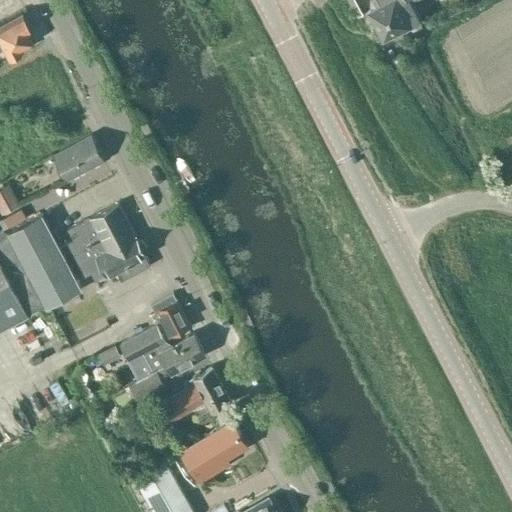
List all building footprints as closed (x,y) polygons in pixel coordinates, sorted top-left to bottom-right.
[(411,23),(397,0),(407,0),(409,3),(413,0),(372,0),(377,6),(369,11),(384,38),(411,23)] [(20,50),(19,47),(32,40),(26,31),(29,29),(21,13),(0,23),(0,49),(2,49),(7,58),(20,50)] [(333,116),(341,133),(351,128),(342,112),(333,116)] [(45,119),(45,133),(58,133),(58,119),(45,119)] [(91,134),(53,154),(67,179),(104,159),(91,134)] [(0,209),(2,213),(20,203),(9,183),(0,188),(0,209)] [(40,208),(60,202),(57,193),(37,199),(40,208)] [(66,243),(75,259),(132,230),(118,202),(67,228),(73,240),(66,243)] [(3,218),(9,231),(28,221),(21,207),(3,218)] [(0,328),(80,286),(42,213),(28,221),(9,231),(0,235),(0,328)] [(150,264),(132,230),(75,259),(83,275),(90,272),(94,279),(115,268),(121,279),(150,264)] [(48,304),(64,335),(70,345),(109,325),(88,284),(48,304)] [(129,358),(135,355),(148,348),(165,339),(191,325),(173,292),(151,304),(154,311),(151,313),(156,323),(121,342),(129,358)] [(193,331),(171,343),(165,339),(148,348),(135,355),(144,373),(152,369),(153,370),(166,363),(170,371),(204,353),(193,331)] [(116,344),(99,353),(104,364),(122,355),(116,344)] [(194,408),(199,419),(231,402),(211,365),(184,381),(187,388),(153,406),(163,425),(194,408)] [(84,369),(73,375),(80,389),(88,385),(88,376),(84,369)] [(157,371),(130,385),(138,400),(164,386),(157,371)] [(88,385),(80,389),(87,402),(95,398),(88,385)] [(104,392),(97,399),(115,418),(130,404),(120,393),(112,401),(104,392)] [(65,400),(43,403),(44,412),(66,410),(65,400)] [(181,449),(182,450),(200,480),(225,466),(221,459),(246,445),(232,420),(181,449)] [(154,511),(193,511),(164,459),(134,476),(154,511)] [(244,511),(275,511),(268,499),(244,511)] [(228,511),(223,503),(208,511),(228,511)]
